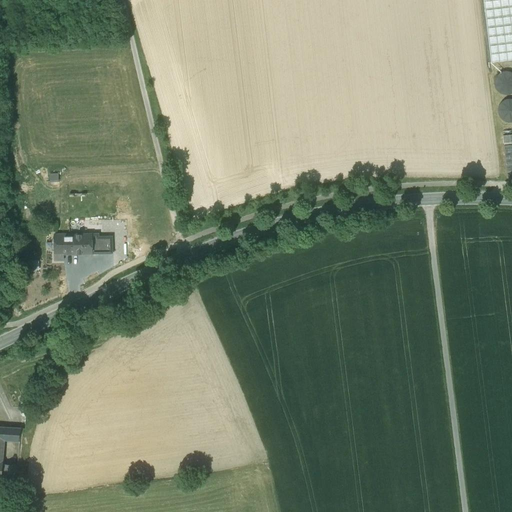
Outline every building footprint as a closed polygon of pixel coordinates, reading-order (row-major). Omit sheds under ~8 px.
[(511,0),(483,0),(491,63),(511,60),(511,0)] [(494,82),(494,86),(496,90),(500,93),(504,95),(508,95),(511,93),(511,73),(508,72),(503,72),(499,74),(496,77),(494,82)] [(498,110),(498,114),(500,118),(503,122),(508,123),(511,123),(511,100),(507,100),(503,102),(500,105),(498,110)] [(511,134),(500,135),(501,143),(511,142),(511,134)] [(511,144),(502,146),(505,172),(511,170),(511,144)] [(98,234),(54,235),(55,261),(63,260),(63,255),(83,255),(85,256),(89,256),(90,255),(94,254),(94,244),(98,243),(98,237),(98,234)] [(98,243),(98,254),(112,254),(112,237),(98,237),(98,243)] [(27,262),(28,271),(39,270),(39,261),(27,262)] [(13,428),(4,428),(4,441),(12,441),(13,428)] [(21,429),(13,428),(12,441),(18,442),(21,430),(21,429)] [(18,466),(4,465),(3,480),(17,481),(18,466)]
